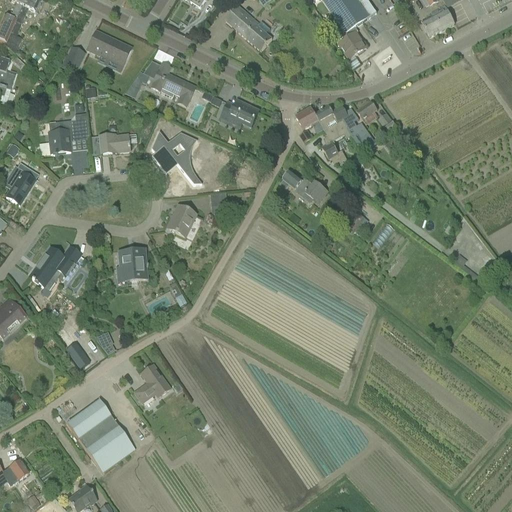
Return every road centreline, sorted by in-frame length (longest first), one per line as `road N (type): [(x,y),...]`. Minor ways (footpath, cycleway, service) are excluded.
road 1 (residential): [(0,437),(194,311),(277,160),(288,98)]
road 2 (tertiary): [(288,98),(357,97),(511,20)]
road 3 (tertiary): [(144,30),(288,98)]
road 4 (residential): [(156,193),(152,220),(140,229),(39,221)]
road 5 (residential): [(39,221),(70,182),(143,177),(156,193)]
